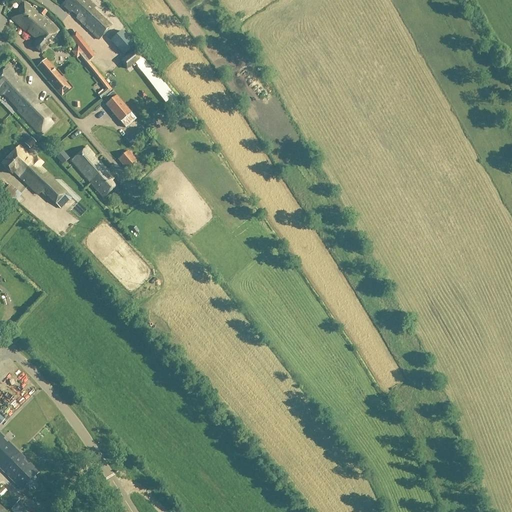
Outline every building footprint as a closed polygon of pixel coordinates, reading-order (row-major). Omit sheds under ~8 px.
[(113,26),(85,0),(66,0),(61,6),(70,14),(72,13),(76,18),(75,20),(98,41),(113,26)] [(26,33),(40,17),(23,3),(10,20),(26,33)] [(40,17),(26,33),(27,33),(37,41),(32,47),(41,54),(59,32),(58,32),(45,21),(45,20),(44,20),(40,17)] [(121,31),(109,42),(122,57),(134,46),(121,31)] [(88,62),(89,62),(95,57),(75,33),(69,38),(76,48),(88,62)] [(132,52),(119,63),(126,71),(140,60),(132,52)] [(70,90),(45,61),(36,69),(61,98),(62,97),(70,90)] [(156,90),(154,91),(162,101),(172,112),(180,105),(164,84),(164,85),(149,67),(141,73),(145,80),(147,78),(156,90)] [(17,82),(14,79),(15,77),(6,68),(0,74),(0,95),(1,96),(3,94),(18,111),(16,112),(40,137),(52,125),(48,119),(50,116),(41,105),(40,106),(35,102),(36,100),(18,81),(17,82)] [(124,130),(135,120),(112,93),(104,100),(107,104),(104,106),(119,124),(124,130)] [(132,133),(126,138),(132,145),(145,133),(136,124),(130,131),(132,133)] [(31,153),(35,144),(27,140),(23,150),(31,153)] [(33,162),(18,147),(1,165),(11,175),(13,173),(37,196),(40,193),(45,198),(46,197),(60,210),(71,198),(53,181),(53,180),(39,167),(42,165),(36,159),(33,162)] [(90,185),(106,171),(99,163),(97,164),(93,159),(94,157),(86,148),(70,162),(90,185)] [(129,175),(140,166),(128,151),(117,160),(129,175)] [(106,171),(90,185),(102,199),(115,188),(110,183),(113,180),(106,171)] [(3,194),(16,201),(20,194),(6,187),(3,194)] [(0,435),(0,470),(2,472),(19,455),(8,443),(6,445),(2,441),(3,439),(0,435)] [(24,460),(19,455),(2,472),(21,491),(38,474),(29,465),(27,466),(23,462),(24,460)] [(11,511),(30,511),(18,502),(10,511),(11,511)]
